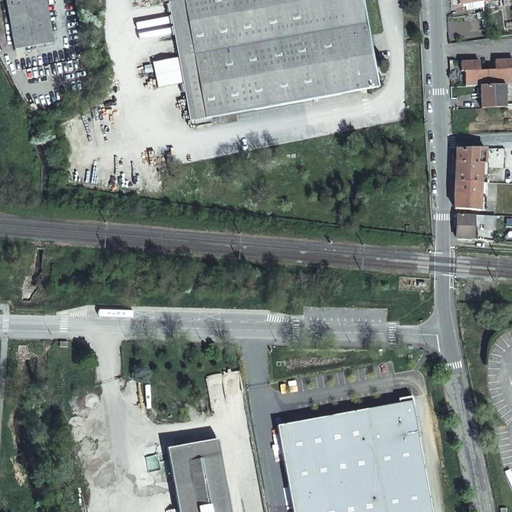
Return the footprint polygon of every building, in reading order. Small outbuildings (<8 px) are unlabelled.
[(46,0),(3,0),(12,49),(55,42),(46,0)] [(173,0),(195,121),(378,88),(362,0),(173,0)] [(466,71),(466,87),(481,86),(506,85),(511,85),(511,70),(511,69),(511,61),(496,62),(496,71),(481,71),(480,62),(462,63),(462,72),(466,71)] [(508,108),(506,85),(481,86),(482,109),(508,108)] [(455,150),(454,209),(480,209),(482,182),(483,164),(485,164),(486,149),(455,150)] [(474,215),(457,215),(456,236),(473,238),(474,215)] [(496,217),(494,216),(490,216),(485,216),(484,229),(496,230),(496,217)] [(429,511),(409,405),(273,426),(286,511),(429,511)] [(232,511),(218,438),(168,447),(179,511),(232,511)]
